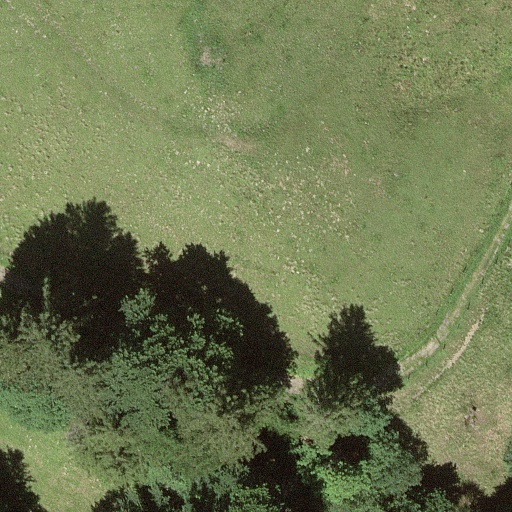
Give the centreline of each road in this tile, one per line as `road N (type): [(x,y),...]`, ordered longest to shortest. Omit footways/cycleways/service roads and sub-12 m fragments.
road 1 (track): [(339,396),(145,347),(0,272)]
road 2 (track): [(511,207),(430,355),(393,379),(339,396)]
